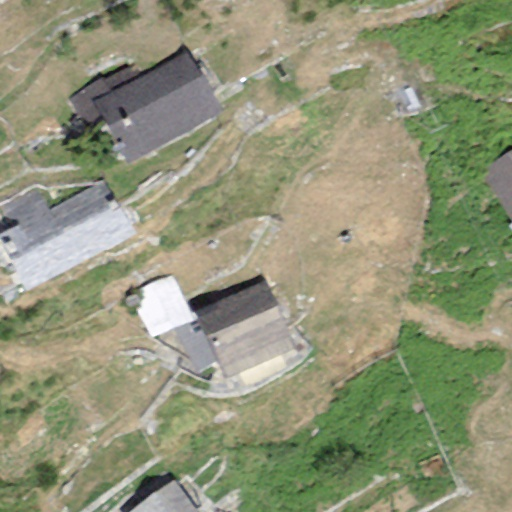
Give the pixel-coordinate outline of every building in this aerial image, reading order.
[(87,130),(100,119),(124,165),(220,114),(185,54),(137,80),(129,67),(99,79),(68,102),(87,130)] [(511,154),(482,174),(511,220),(511,154)] [(0,213),(8,229),(0,233),(0,240),(26,291),(135,235),(102,180),(46,210),(35,190),(0,208),(0,213)] [(171,275),(128,293),(147,338),(192,320),(171,275)] [(263,280),(196,311),(227,379),(295,348),(263,280)] [(194,511),(172,481),(129,511),(194,511)]
